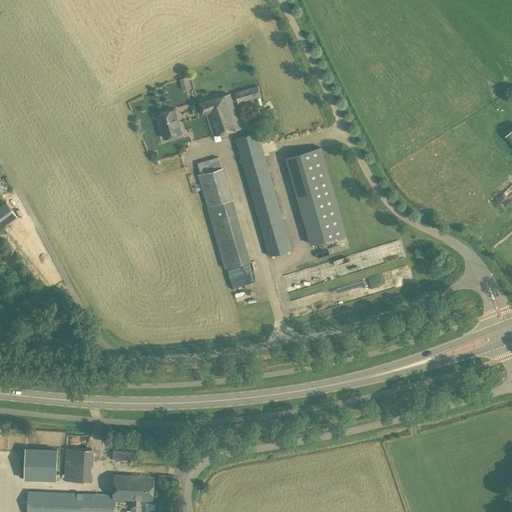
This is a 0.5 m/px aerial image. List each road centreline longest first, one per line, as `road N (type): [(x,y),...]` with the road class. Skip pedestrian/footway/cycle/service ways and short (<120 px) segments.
road 1 (unclassified): [(484,278),(299,342),(200,361),(123,356),(85,325),(0,162)]
road 2 (secondary): [(505,334),(353,381),(178,405),(0,394)]
road 3 (unclassified): [(193,511),(192,471),(210,457),(440,409),(511,383)]
road 4 (unclassified): [(484,278),(473,258),(392,209),(367,175),(281,0)]
road 5 (unknown): [(225,139),(288,344)]
